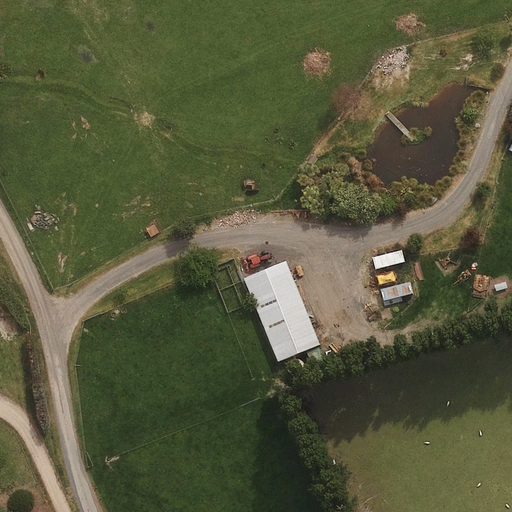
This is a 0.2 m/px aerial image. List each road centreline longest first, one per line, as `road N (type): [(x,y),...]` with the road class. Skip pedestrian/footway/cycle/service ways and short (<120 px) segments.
road 1 (unknown): [(31,324),(132,260),(251,234),(379,234),(411,225),(448,191)]
road 2 (unknown): [(92,511),(31,324)]
